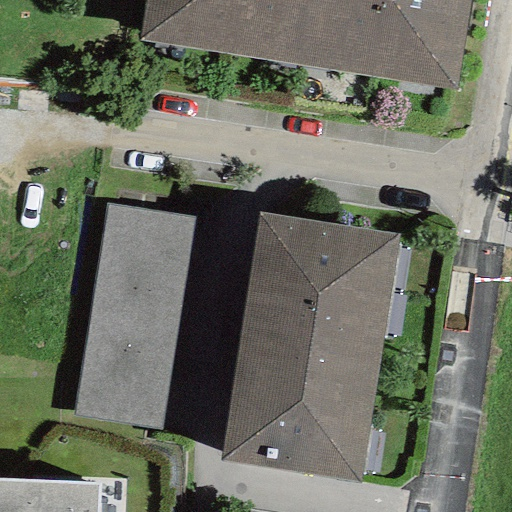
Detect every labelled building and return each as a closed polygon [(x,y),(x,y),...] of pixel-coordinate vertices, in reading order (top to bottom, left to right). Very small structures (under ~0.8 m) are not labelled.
[(142,0),(136,41),(293,65),(302,0),(142,0)] [(468,0),(302,0),(293,65),(454,91),(468,0)] [(194,217),(106,204),(72,417),(160,431),(194,217)] [(398,235),(257,213),(218,462),(359,484),(398,235)] [(97,511),(99,474),(0,470),(0,511),(97,511)]
